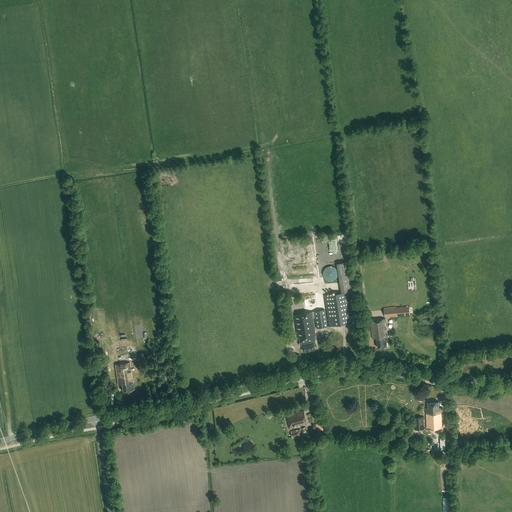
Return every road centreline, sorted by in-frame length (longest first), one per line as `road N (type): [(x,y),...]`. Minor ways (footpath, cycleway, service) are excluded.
road 1 (tertiary): [(95,418),(337,366),(456,381),(511,377)]
road 2 (track): [(57,176),(269,143),(289,0)]
